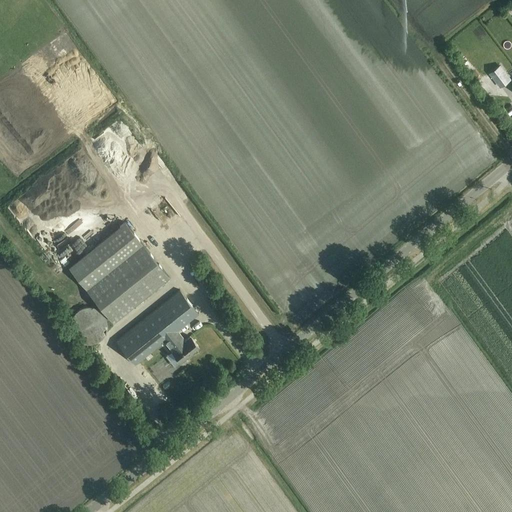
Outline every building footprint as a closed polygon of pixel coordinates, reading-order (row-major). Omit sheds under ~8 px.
[(490,73),(500,87),(511,79),(501,65),(490,73)] [(51,216),(64,204),(60,200),(48,213),(51,216)] [(69,267),(86,289),(113,322),(169,277),(143,244),(125,222),(69,267)] [(186,341),(178,330),(198,314),(180,291),(117,341),(136,364),(145,356),(150,352),(164,341),(181,362),(200,348),(191,337),(186,341)] [(210,295),(203,297),(205,304),(212,302),(210,295)]
